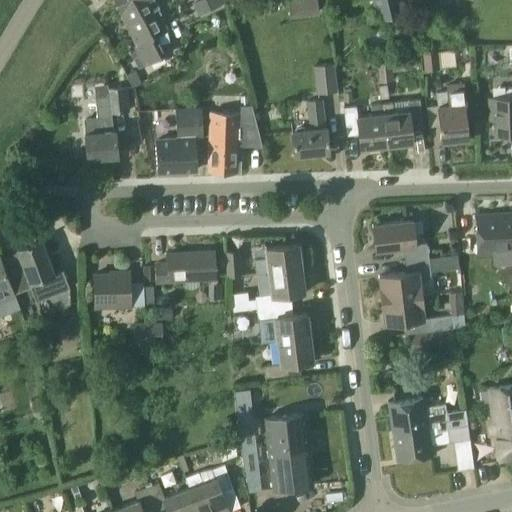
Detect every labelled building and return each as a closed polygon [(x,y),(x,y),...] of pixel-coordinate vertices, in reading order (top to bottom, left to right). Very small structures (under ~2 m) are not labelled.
[(167,29),(161,19),(151,0),(116,0),(132,34),(133,33),(138,43),(128,48),(138,67),(166,53),(156,35),(167,29)] [(217,0),(202,0),(194,4),(200,17),(221,7),(217,0)] [(320,13),(317,0),(287,0),(291,18),(320,13)] [(371,0),(376,20),(397,15),(405,13),(402,0),(371,0)] [(439,70),(437,51),(422,53),(425,71),(439,70)] [(393,82),(391,60),(377,62),(379,83),(393,82)] [(337,91),(334,63),(313,65),(316,93),(337,91)] [(136,70),(127,74),(132,86),(141,82),(136,70)] [(446,90),(435,91),(439,141),(466,139),(463,104),(465,103),(463,84),(446,85),(446,90)] [(130,110),(127,86),(106,88),(107,93),(95,94),(97,116),(83,118),(87,158),(117,155),(114,129),(112,130),(110,112),(130,110)] [(511,87),(508,87),(505,90),(506,97),(488,98),(489,120),(494,119),(494,135),(511,134),(511,87)] [(351,92),(343,93),(344,102),(351,102),(351,92)] [(324,125),(321,98),(307,100),(310,128),(291,130),(294,153),(328,149),(326,125),(324,125)] [(419,100),(380,104),(385,144),(411,142),(410,129),(422,128),(419,100)] [(210,110),(209,169),(239,170),(240,144),(240,139),(248,139),(247,144),(261,145),(252,104),(238,105),(238,111),(210,110)] [(385,144),(380,104),(371,105),(372,114),(356,116),(355,106),(343,107),(346,136),(358,135),(360,147),(385,144)] [(203,137),(201,107),(175,108),(177,137),(156,139),(158,171),(196,168),(194,137),(203,137)] [(511,212),(475,215),(478,254),(492,253),(511,251),(511,212)] [(403,247),(405,260),(429,257),(427,243),(418,235),(413,235),(411,220),(371,225),(374,251),(403,247)] [(21,259),(3,265),(14,292),(45,280),(51,295),(69,288),(63,270),(54,273),(41,239),(36,241),(33,235),(15,241),(18,248),(17,248),(21,259)] [(267,257),(255,259),(256,272),(267,270),(300,266),(297,243),(266,247),(267,257)] [(214,276),(213,250),(167,253),(167,262),(155,263),(156,280),(214,276)] [(225,255),(224,255),(225,267),(226,267),(227,276),(242,274),(241,270),(240,250),(225,251),(225,255)] [(407,272),(378,276),(380,300),(420,295),(419,282),(425,281),(431,274),(430,270),(460,267),(458,253),(429,257),(405,260),(407,272)] [(14,292),(3,265),(0,257),(0,300),(15,295),(14,292)] [(255,296),(257,308),(291,304),(290,293),(303,292),(300,266),(267,270),(267,271),(270,294),(255,296)] [(129,282),(129,270),(115,270),(115,273),(93,273),(94,306),(144,305),(143,287),(143,282),(129,282)] [(420,295),(380,300),(383,323),(423,318),(420,295)] [(276,340),(309,336),(306,313),(293,314),(291,304),(257,308),(258,319),(273,317),(276,340)] [(165,306),(153,306),(153,320),(165,319),(165,306)] [(464,326),(464,313),(451,315),(428,318),(430,330),(464,326)] [(135,344),(147,344),(146,321),(134,322),(135,344)] [(146,321),(147,344),(162,344),(162,321),(146,321)] [(511,327),(500,328),(502,342),(511,341),(511,327)] [(454,345),(452,329),(410,335),(412,350),(454,345)] [(46,331),(34,335),(41,353),(53,349),(46,331)] [(312,360),(309,336),(276,340),(279,363),(264,365),(265,378),(300,374),(299,362),(312,360)] [(382,356),(380,342),(371,343),(372,357),(382,356)] [(511,383),(489,387),(493,417),(490,418),(493,443),(496,443),(499,461),(511,458),(511,383)] [(47,385),(47,400),(62,400),(62,385),(47,385)] [(234,390),(238,440),(239,443),(255,441),(249,389),(234,390)] [(437,429),(468,424),(465,408),(447,411),(445,402),(424,405),(423,397),(388,403),(392,431),(436,424),(437,429)] [(40,398),(30,401),(33,412),(43,409),(40,398)] [(303,412),(265,417),(268,441),(271,471),(273,488),(312,484),(303,412)] [(436,424),(392,431),(397,460),(432,455),(430,444),(470,438),(468,424),(437,429),(436,424)] [(178,457),(184,472),(189,471),(183,455),(178,457)] [(190,487),(199,511),(223,511),(229,510),(222,493),(234,488),(225,464),(212,468),(199,471),(185,476),(190,487)] [(269,468),(248,470),(249,488),(271,486),(269,468)] [(199,511),(190,487),(164,497),(158,482),(147,487),(156,511),(166,507),(167,511),(199,511)] [(70,485),(73,492),(75,499),(81,497),(79,490),(76,483),(70,485)] [(151,511),(156,511),(147,487),(134,491),(138,500),(112,510),(112,511),(151,511)]
